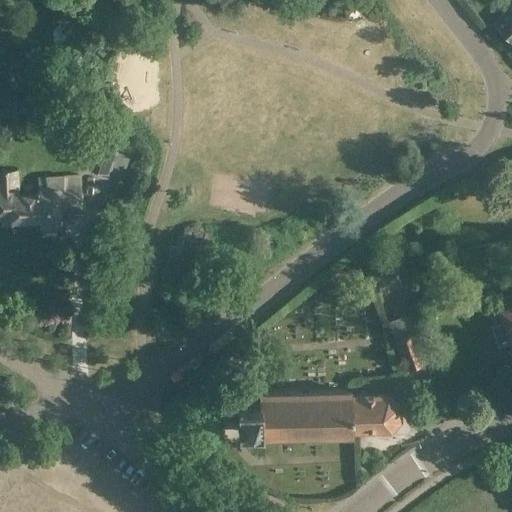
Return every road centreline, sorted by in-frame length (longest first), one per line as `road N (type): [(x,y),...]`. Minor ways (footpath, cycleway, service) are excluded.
road 1 (residential): [(84,399),(141,381),(194,350),(398,190),(475,148),(491,127),(494,83)]
road 2 (residential): [(234,511),(84,399)]
road 3 (secondary): [(360,511),(435,452),(511,417)]
